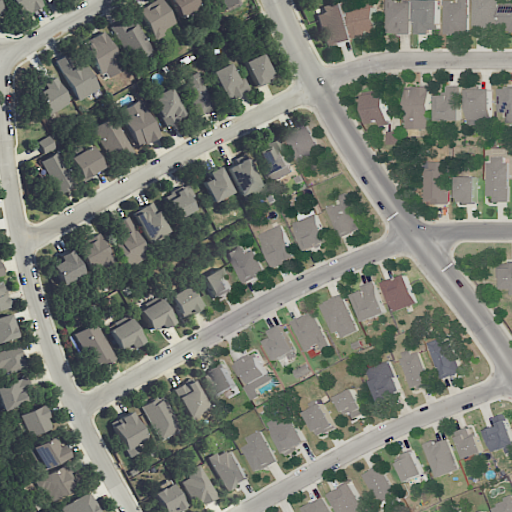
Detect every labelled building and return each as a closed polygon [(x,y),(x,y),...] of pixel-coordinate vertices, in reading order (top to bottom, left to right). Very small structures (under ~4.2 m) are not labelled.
[(40,8),(37,0),(11,0),(18,17),(40,8)] [(176,24),(161,0),(153,0),(138,9),(154,37),(176,24)] [(169,0),(179,18),(198,8),(194,0),(169,0)] [(218,0),(224,10),(241,0),(218,0)] [(394,0),(386,0),(387,34),(410,33),(410,1),(395,1),(394,0)] [(439,0),(414,0),(414,33),(429,34),(429,30),(439,30),(439,0)] [(468,0),(458,0),(459,1),(444,1),(445,33),(469,33),(468,0)] [(497,27),(497,0),(473,0),(473,26),(497,27)] [(315,11),(327,48),(350,41),(338,4),(315,11)] [(511,5),(503,6),(503,26),(511,26),(511,5)] [(351,11),(354,39),(369,37),(368,30),(378,29),(375,8),(351,11)] [(151,51),(135,17),(113,28),(129,62),(151,51)] [(106,31),(85,40),(101,79),(122,70),(106,31)] [(54,60),(77,101),(99,89),(83,61),(74,67),(66,53),(54,60)] [(255,87),(273,78),(261,53),(243,62),(255,87)] [(235,80),(230,64),(213,69),(222,100),(248,92),(244,78),(235,80)] [(188,83),(182,85),(194,116),(213,108),(198,72),(185,77),(188,83)] [(40,83),(43,89),(35,92),(46,115),(67,105),(54,76),(40,83)] [(461,121),(461,86),(446,86),(446,95),(436,95),(436,121),(461,121)] [(163,127),(183,119),(171,87),(151,95),(163,127)] [(431,87),(406,87),(405,129),(430,129),(431,87)] [(511,122),(511,88),(498,89),(497,112),(506,112),(506,123),(511,122)] [(467,90),(467,120),(492,120),(491,89),(467,90)] [(364,95),(369,125),(391,121),(386,92),(364,95)] [(160,135),(139,99),(117,111),(139,148),(160,135)] [(92,126),(108,161),(130,152),(115,116),(92,126)] [(306,121),(284,131),(301,167),(314,161),(311,155),(320,151),(306,121)] [(401,131),(388,131),(389,144),(401,144),(401,131)] [(37,141),(43,153),(54,147),(48,135),(37,141)] [(292,172),(279,140),(257,150),(270,181),(292,172)] [(102,168),(90,145),(68,157),(80,180),(102,168)] [(40,159),(56,195),(73,187),(57,152),(40,159)] [(488,201),(508,200),(507,157),(487,157),(488,201)] [(258,187),(247,158),(226,166),(238,195),(258,187)] [(450,162),(427,162),(426,199),(436,199),(436,204),(449,204),(450,162)] [(209,178),(201,182),(211,202),(231,193),(218,166),(206,172),(209,178)] [(478,177),(458,177),(457,204),(477,204),(478,177)] [(176,219),(193,210),(181,186),(164,195),(176,219)] [(362,229),(348,193),(338,196),(341,202),(328,207),(339,238),(362,229)] [(132,213),(150,244),(169,233),(152,202),(132,213)] [(297,212),(300,221),(295,222),(304,251),(327,244),(315,207),(297,212)] [(146,257),(130,216),(115,221),(121,236),(115,238),(125,265),(146,257)] [(260,234),(274,268),(296,259),(282,225),(260,234)] [(89,271),(112,261),(101,235),(78,245),(89,271)] [(246,254),(241,245),(227,253),(244,284),(265,272),(253,250),(246,254)] [(83,275),(71,249),(57,255),(60,261),(51,265),(61,285),(83,275)] [(503,288),(511,288),(511,262),(499,262),(499,278),(503,279),(503,288)] [(232,291),(219,267),(202,277),(215,300),(232,291)] [(395,312),(418,303),(407,275),(384,284),(395,312)] [(170,294),(181,318),(198,310),(187,286),(170,294)] [(355,293),(362,321),(385,315),(377,287),(355,293)] [(359,330),(342,294),(321,304),(338,340),(359,330)] [(138,309),(150,333),(172,321),(160,298),(138,309)] [(0,316),(0,342),(18,336),(10,313),(0,316)] [(319,346),(321,351),(329,347),(315,313),(293,322),(305,351),(319,346)] [(119,349),(126,345),(128,349),(142,341),(128,317),(107,330),(119,349)] [(115,358),(94,322),(73,334),(94,370),(115,358)] [(274,338),(266,341),(276,361),(295,351),(283,325),(270,331),(274,338)] [(461,373),(446,336),(428,344),(442,380),(461,373)] [(0,375),(25,367),(18,345),(0,350),(0,375)] [(431,384),(417,349),(399,357),(413,392),(431,384)] [(257,389),(273,380),(258,354),(234,367),(240,378),(246,375),(251,384),(245,387),(253,401),(261,396),(257,389)] [(369,368),(378,401),(401,394),(392,361),(369,368)] [(215,368),(205,373),(218,397),(236,387),(226,367),(217,372),(215,368)] [(0,386),(0,398),(4,411),(30,402),(25,388),(31,387),(27,377),(0,386)] [(206,407),(191,379),(172,389),(187,417),(206,407)] [(354,419),(366,413),(354,389),(337,397),(345,415),(351,412),(354,419)] [(140,407),(159,440),(179,429),(160,395),(140,407)] [(336,427),(323,403),(306,412),(319,437),(336,427)] [(52,427),(43,405),(20,415),(29,437),(52,427)] [(111,420),(125,457),(147,448),(133,412),(111,420)] [(486,431),(494,455),(511,448),(511,429),(506,413),(494,418),(497,427),(486,431)] [(285,455),(307,444),(292,414),(280,420),(279,417),(269,422),(285,455)] [(457,431),(464,459),(482,454),(475,426),(457,431)] [(246,438),(249,444),(242,448),(256,473),(277,461),(260,430),(246,438)] [(436,478),(460,469),(448,437),(425,446),(436,478)] [(69,459),(64,444),(57,446),(55,439),(33,446),(41,468),(69,459)] [(247,479),(229,447),(208,458),(225,491),(247,479)] [(424,476),(416,452),(397,457),(405,482),(424,476)] [(214,498),(201,464),(184,471),(187,479),(182,481),(191,506),(214,498)] [(364,473),(381,509),(398,501),(382,465),(364,473)] [(74,489),(62,466),(39,478),(51,501),(74,489)] [(176,511),(184,509),(171,481),(152,490),(161,511),(176,511)] [(331,495),(340,511),(363,511),(367,510),(353,483),(331,495)] [(98,511),(87,491),(59,507),(61,511),(98,511)] [(302,509),(303,511),(331,511),(323,497),(302,509)] [(492,511),(511,511),(511,497),(490,506),(492,511)]
